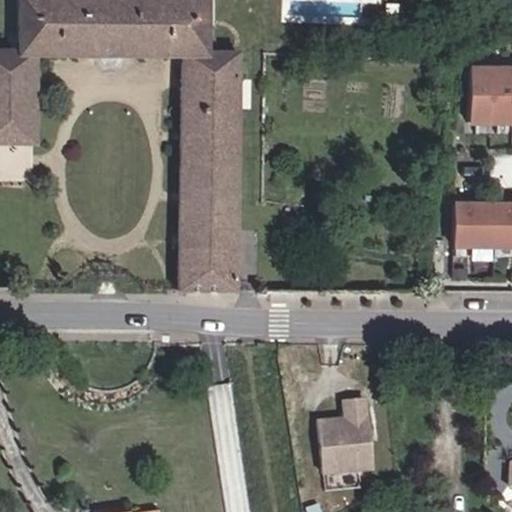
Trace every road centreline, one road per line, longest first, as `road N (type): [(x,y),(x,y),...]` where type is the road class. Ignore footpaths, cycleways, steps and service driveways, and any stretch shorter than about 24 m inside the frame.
road 1 (tertiary): [(0,316),(511,319)]
road 2 (unknown): [(229,317),(259,511)]
road 3 (unknown): [(423,318),(437,503)]
road 4 (unknown): [(0,410),(29,476),(60,511)]
